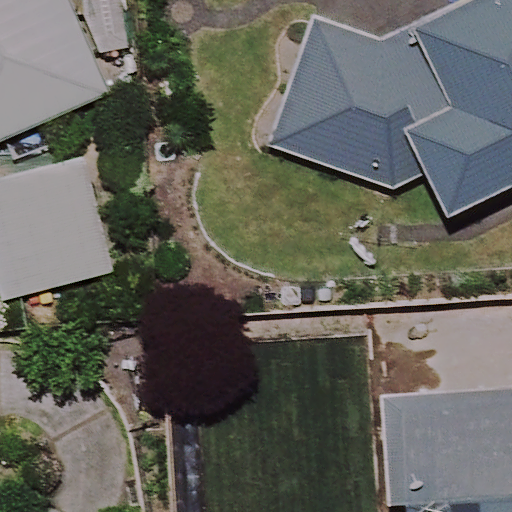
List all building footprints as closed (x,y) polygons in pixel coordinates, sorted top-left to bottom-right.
[(0,0),(0,141),(113,92),(72,0),(0,0)] [(511,0),(474,0),(389,41),(319,25),(274,144),(393,188),(458,212),(511,186),(511,0)] [(119,271),(90,158),(0,180),(0,253),(11,298),(119,271)] [(244,388),(227,297),(159,309),(175,401),(244,388)] [(511,511),(511,383),(388,392),(396,506),(416,504),(416,511),(511,511)]
